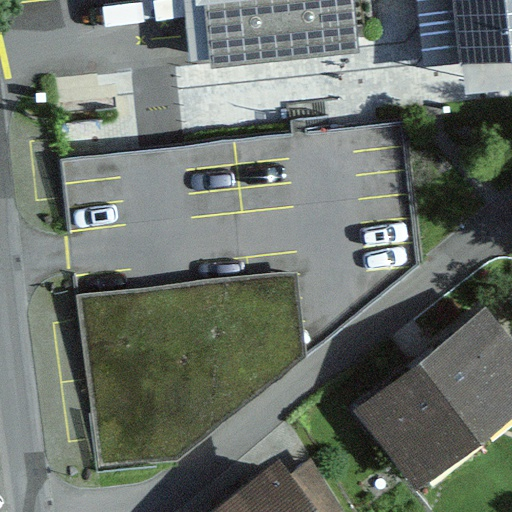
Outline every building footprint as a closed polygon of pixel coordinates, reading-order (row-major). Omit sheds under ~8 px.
[(511,0),(205,0),(216,85),(405,68),(399,0),(462,0),(465,26),(470,83),(511,79),(511,0)] [(403,123),(60,159),(99,469),(174,461),(418,263),(403,123)] [(487,427),(511,406),(511,322),(490,296),(424,348),(487,427)] [(420,479),(487,427),(424,348),(358,400),(420,479)] [(323,511),(269,446),(187,511),(323,511)]
